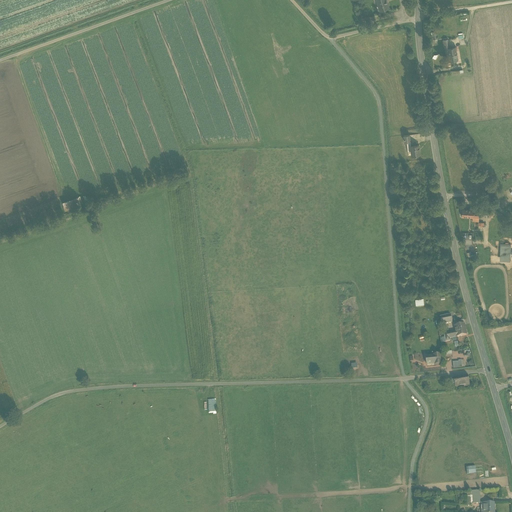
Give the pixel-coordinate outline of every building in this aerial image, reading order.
[(376,0),(380,9),(389,6),(386,0),(376,0)] [(457,53),(449,55),(450,62),(458,60),(457,53)] [(419,144),(410,146),(412,155),(420,154),(419,144)] [(66,203),(68,211),(84,205),(81,198),(66,203)] [(473,209),(462,208),(461,216),(479,218),(479,214),(480,208),(480,207),(473,206),(473,209)] [(510,244),(500,244),(501,260),(510,260),(510,244)] [(450,315),(440,317),(442,325),(452,323),(450,315)] [(464,325),(454,327),(456,337),(456,338),(457,338),(467,335),(464,325)] [(455,332),(444,335),(446,342),(450,341),(450,339),(452,338),(456,337),(455,332)] [(435,356),(433,356),(427,357),(426,357),(427,366),(434,365),(441,365),(440,355),(435,356)] [(468,376),(457,378),(459,387),(469,385),(468,376)] [(457,378),(450,379),(450,381),(451,386),(451,388),(459,387),(457,378)] [(467,475),(476,474),(475,467),(466,468),(467,475)] [(494,511),(495,503),(482,503),(482,511),(494,511)]
